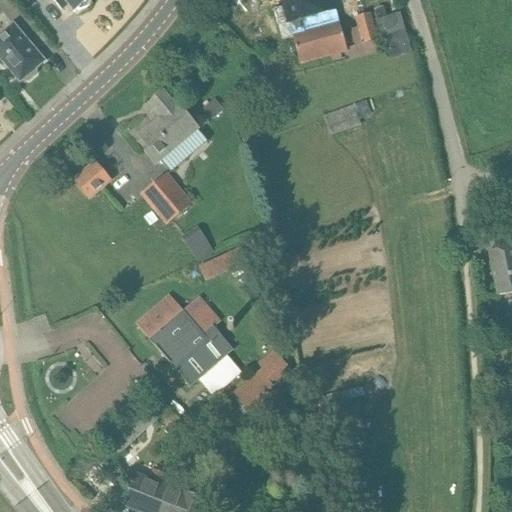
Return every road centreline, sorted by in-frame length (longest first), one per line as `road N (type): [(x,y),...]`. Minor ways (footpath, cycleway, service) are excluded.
road 1 (secondary): [(0,181),(171,0)]
road 2 (track): [(456,184),(429,45)]
